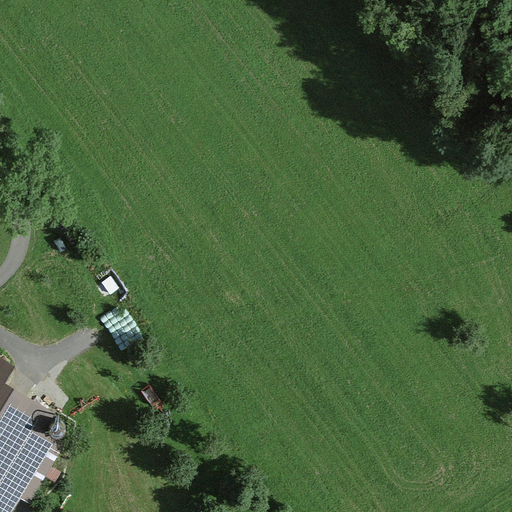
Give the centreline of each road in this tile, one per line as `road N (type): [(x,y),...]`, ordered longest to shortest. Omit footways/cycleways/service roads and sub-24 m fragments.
road 1 (track): [(428,0),(511,107)]
road 2 (unclassified): [(0,279),(22,253),(28,225),(21,192),(0,161)]
